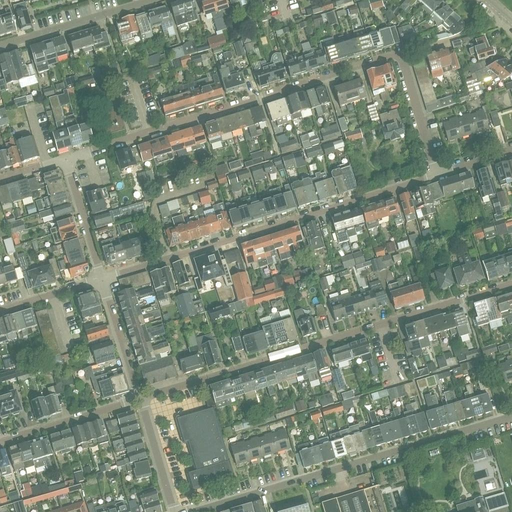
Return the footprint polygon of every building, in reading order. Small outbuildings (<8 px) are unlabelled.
[(191,0),(182,0),(181,1),(185,14),(186,13),(187,20),(186,20),(187,23),(198,20),(191,0)] [(213,21),(214,20),(216,27),(220,25),(212,0),(208,0),(200,3),(204,16),(211,14),(213,21)] [(224,0),(212,0),(220,25),(221,28),(225,27),(224,24),(222,18),(223,17),(221,11),(227,9),(224,0)] [(229,0),(232,8),(239,6),(240,10),(247,8),(244,0),(229,0)] [(245,0),(250,16),(264,12),(260,0),(245,0)] [(367,0),(371,10),(383,7),(381,0),(367,0)] [(405,0),(399,8),(402,11),(409,3),(411,0),(405,0)] [(420,8),(421,8),(424,5),(428,0),(411,0),(409,3),(402,11),(401,12),(405,15),(412,8),(411,7),(416,1),(416,0),(417,0),(423,5),(420,8)] [(425,14),(429,17),(430,16),(442,4),(436,0),(428,0),(424,5),(421,8),(426,13),(425,14)] [(170,4),(177,26),(187,23),(186,20),(187,20),(186,13),(185,14),(181,1),(170,4)] [(429,17),(435,23),(437,28),(441,25),(442,26),(452,14),(451,13),(442,4),(430,16),(429,17)] [(313,15),(323,11),(320,5),(311,8),(313,15)] [(161,25),(163,32),(164,35),(168,34),(166,28),(173,26),(167,7),(166,7),(165,6),(160,8),(161,9),(156,10),(161,25)] [(348,9),(350,16),(358,13),(356,6),(348,9)] [(5,17),(0,18),(5,35),(12,33),(12,32),(16,30),(9,8),(3,10),(5,17)] [(150,28),(161,25),(156,10),(151,11),(151,10),(146,12),(146,13),(150,28)] [(336,12),(337,18),(346,16),(344,10),(336,12)] [(26,11),(15,14),(19,30),(25,29),(26,29),(29,29),(30,27),(31,27),(26,11)] [(260,23),(271,19),(268,12),(258,15),(260,23)] [(333,12),(326,14),(330,26),(337,24),(333,12)] [(135,17),(140,36),(141,40),(146,38),(144,35),(151,33),(150,28),(146,13),(145,13),(146,14),(135,17)] [(435,41),(453,36),(460,33),(466,26),(457,18),(458,17),(454,14),(453,15),(452,14),(442,26),(447,31),(451,34),(446,35),(445,34),(434,37),(435,41)] [(322,23),(320,15),(311,18),(314,26),(322,23)] [(138,32),(133,17),(115,22),(121,42),(133,39),(132,34),(138,32)] [(410,25),(401,28),(397,29),(401,42),(417,38),(410,25)] [(99,27),(89,30),(94,50),(100,49),(99,44),(104,43),(99,27)] [(394,27),(377,32),(382,48),(383,48),(384,49),(388,48),(387,47),(393,45),(399,43),(394,27)] [(365,29),(367,35),(366,35),(371,52),(377,50),(377,51),(381,50),(381,49),(382,48),(377,32),(371,34),(369,28),(365,29)] [(68,37),(72,52),(92,46),(94,51),(94,50),(89,30),(68,37)] [(353,33),(355,39),(354,39),(359,55),(361,55),(361,56),(365,54),(371,52),(366,35),(365,36),(363,30),(353,33)] [(250,42),(247,31),(240,33),(243,45),(250,42)] [(207,38),(210,49),(225,44),(222,34),(207,38)] [(333,40),(332,40),(339,61),(340,61),(341,62),(345,61),(345,60),(349,58),(342,36),(338,38),(340,43),(334,45),(333,40)] [(343,36),(342,36),(349,58),(354,57),(355,58),(359,56),(358,55),(359,55),(354,39),(349,40),(348,37),(343,38),(343,36)] [(491,49),(491,48),(488,49),(484,37),(475,40),(477,47),(468,50),(471,56),(476,54),(478,62),(494,56),(496,54),(495,50),(492,49),(491,49)] [(56,40),(51,41),(56,58),(67,55),(62,38),(61,38),(60,38),(57,39),(56,40)] [(338,62),(339,61),(332,40),(321,44),(328,65),(334,63),(334,64),(339,62),(338,62)] [(462,48),(459,40),(451,43),(454,51),(462,48)] [(46,43),(41,45),(45,61),(56,58),(51,41),(50,42),(49,41),(46,42),(46,43)] [(233,43),(238,58),(245,56),(241,41),(233,43)] [(250,43),(250,42),(243,45),(244,45),(246,54),(253,52),(252,47),(253,47),(252,42),(250,43)] [(209,50),(208,44),(196,47),(195,43),(193,44),(196,53),(209,50)] [(193,44),(187,45),(181,47),(184,57),(189,56),(189,55),(196,53),(193,44)] [(30,48),(35,65),(37,74),(48,70),(45,61),(41,45),(36,46),(34,45),(31,46),(31,48),(30,48)] [(170,51),(169,52),(171,60),(179,58),(179,59),(184,57),(181,47),(169,50),(170,51)] [(315,48),(311,49),(317,69),(327,66),(326,65),(322,51),(317,53),(315,48)] [(311,49),(302,52),(304,57),(308,71),(317,69),(311,49)] [(160,56),(162,63),(171,60),(168,50),(163,52),(164,55),(160,56)] [(448,74),(453,72),(447,50),(436,53),(441,69),(446,67),(448,74)] [(20,51),(9,55),(18,83),(23,82),(22,80),(28,78),(20,51)] [(303,57),(294,60),(299,74),(308,71),(304,57),(302,52),(303,57)] [(200,55),(199,55),(201,63),(202,63),(203,67),(205,66),(204,61),(211,59),(209,53),(200,56),(200,55)] [(443,76),(441,69),(436,53),(426,56),(433,79),(443,76)] [(286,79),(282,64),(284,63),(281,54),(279,55),(277,54),(275,54),(273,55),(272,56),(271,58),(271,60),(271,62),(272,63),(267,65),(273,83),(280,81),(280,82),(285,80),(285,79),(286,79)] [(283,55),(289,77),(299,74),(294,60),(287,62),(285,54),(283,55)] [(0,65),(4,79),(0,80),(0,92),(0,93),(8,90),(6,85),(12,83),(13,85),(18,83),(9,55),(0,57),(0,65)] [(156,56),(147,58),(149,65),(149,66),(153,65),(161,63),(158,55),(156,56)] [(199,55),(190,58),(189,58),(191,63),(192,65),(201,63),(199,55)] [(179,59),(180,59),(182,68),(182,69),(190,67),(189,64),(191,63),(189,58),(190,58),(189,56),(184,57),(179,59)] [(411,60),(411,61),(412,66),(424,63),(422,57),(411,60)] [(140,67),(149,65),(147,58),(146,58),(146,60),(139,62),(140,67)] [(182,68),(180,59),(173,61),(175,70),(182,68)] [(230,60),(225,61),(229,75),(230,75),(235,91),(245,88),(240,71),(234,73),(230,60)] [(480,63),(467,67),(472,78),(465,80),(465,83),(477,79),(478,82),(482,80),(511,67),(503,60),(482,69),(480,63)] [(218,69),(225,94),(235,91),(230,75),(229,75),(225,61),(220,63),(221,68),(218,69)] [(254,69),(254,72),(259,87),(261,87),(261,88),(266,87),(266,85),(273,83),(267,65),(266,65),(265,62),(260,63),(261,67),(254,69)] [(412,66),(414,72),(426,68),(424,63),(412,66)] [(389,85),(395,83),(390,67),(389,67),(388,66),(384,67),(383,69),(378,70),(387,101),(389,100),(385,88),(390,87),(389,85)] [(146,71),(149,80),(153,79),(152,75),(162,72),(160,67),(146,71)] [(501,82),(510,78),(511,81),(511,80),(511,67),(482,80),(478,82),(477,79),(465,83),(469,95),(468,95),(469,98),(476,96),(475,93),(476,93),(477,96),(484,93),(481,84),(484,83),(484,84),(499,77),(501,82)] [(414,72),(416,78),(428,74),(426,68),(414,72)] [(103,80),(112,78),(118,76),(116,69),(101,74),(103,80)] [(368,73),(367,74),(374,96),(380,95),(382,102),(387,101),(378,70),(374,71),(372,71),(369,72),(368,73)] [(416,78),(418,84),(429,80),(428,74),(416,78)] [(209,86),(214,103),(219,101),(220,101),(220,100),(220,99),(224,98),(216,75),(212,77),(206,78),(209,86)] [(76,76),(63,80),(66,90),(72,88),(79,86),(77,81),(76,76)] [(92,76),(77,81),(79,86),(79,88),(82,87),(94,83),(92,77),(92,76)] [(176,97),(170,99),(175,115),(180,113),(181,112),(184,111),(175,80),(171,81),(173,89),(176,97)] [(187,84),(182,86),(181,86),(180,85),(178,86),(176,80),(175,80),(184,111),(187,110),(187,111),(188,111),(192,110),(192,109),(193,108),(192,108),(193,108),(194,108),(187,84)] [(202,80),(196,82),(204,104),(205,104),(206,104),(206,105),(207,105),(214,103),(209,86),(204,88),(202,80)] [(360,80),(347,84),(353,103),(366,98),(360,80)] [(418,84),(420,89),(431,86),(429,80),(418,84)] [(192,83),(187,84),(194,108),(194,109),(195,109),(198,108),(199,107),(199,106),(204,104),(196,82),(192,83)] [(511,82),(505,85),(502,86),(504,91),(511,89),(511,90),(511,82)] [(64,83),(55,86),(57,91),(65,89),(64,83)] [(347,84),(334,89),(340,107),(353,103),(347,84)] [(420,89),(421,95),(433,92),(431,86),(420,89)] [(330,104),(324,87),(323,88),(322,87),(319,88),(319,89),(314,91),(322,116),(323,115),(326,113),(324,105),(330,104)] [(46,90),(47,96),(54,94),(53,88),(46,90)] [(63,95),(57,97),(60,107),(70,104),(68,96),(66,90),(62,91),(63,95)] [(28,105),(34,103),(31,95),(29,96),(27,91),(24,92),(25,97),(24,97),(25,99),(27,105),(28,105)] [(305,93),(304,94),(310,110),(315,108),(318,117),(322,116),(314,91),(310,92),(309,91),(306,92),(305,93)] [(435,97),(433,92),(421,95),(423,101),(435,97)] [(299,95),(294,97),(299,113),(310,110),(304,94),(303,93),(300,94),(299,95)] [(469,100),(469,98),(468,95),(468,93),(457,96),(459,103),(469,100)] [(63,141),(66,149),(71,147),(63,118),(56,96),(48,99),(58,133),(61,141),(63,141)] [(440,100),(442,107),(453,104),(452,104),(455,103),(453,96),(440,100)] [(16,109),(24,106),(27,105),(25,99),(24,97),(13,100),(16,109)] [(286,100),(285,100),(290,116),(299,113),(294,97),(291,98),(290,98),(287,99),(286,100)] [(423,101),(425,107),(437,103),(435,97),(423,101)] [(168,116),(169,116),(169,117),(170,116),(175,115),(170,99),(157,102),(159,109),(162,108),(164,117),(168,116)] [(280,102),(275,103),(278,111),(282,125),(287,123),(285,118),(290,116),(285,100),(284,100),(283,100),(280,101),(280,102)] [(87,103),(80,105),(82,113),(83,113),(85,113),(86,116),(84,117),(85,119),(91,117),(91,116),(90,110),(87,103)] [(265,106),(271,123),(276,121),(278,127),(282,125),(278,111),(275,103),(271,104),(270,104),(267,105),(267,106),(265,106)] [(378,120),(374,105),(366,107),(371,122),(378,120)] [(253,110),(249,111),(253,126),(254,125),(265,122),(261,108),(259,108),(259,107),(253,109),(253,110)] [(469,114),(475,134),(488,129),(482,110),(476,112),(476,114),(469,116),(469,114)] [(245,112),(238,114),(242,129),(248,127),(251,138),(257,137),(255,131),(253,126),(249,111),(245,113),(245,112)] [(307,122),(317,119),(315,111),(305,114),(307,122)] [(384,138),(389,136),(390,142),(399,139),(398,133),(402,132),(401,129),(403,129),(403,126),(400,127),(399,125),(405,123),(404,120),(399,121),(395,111),(380,116),(383,127),(381,127),(384,138)] [(496,111),(490,113),(494,128),(500,126),(496,111)] [(230,117),(226,118),(231,133),(242,129),(238,114),(230,116),(230,117)] [(463,118),(456,120),(462,138),(475,134),(469,114),(462,116),(463,118)] [(73,115),(63,118),(71,147),(77,146),(78,146),(82,145),(77,127),(73,115)] [(8,118),(0,120),(0,122),(1,127),(5,125),(9,124),(8,118)] [(222,119),(215,121),(219,136),(231,133),(226,118),(222,120),(222,119)] [(344,118),(337,120),(341,132),(348,130),(344,118)] [(448,142),(462,138),(456,120),(456,118),(449,120),(449,122),(443,124),(448,142)] [(221,141),(219,137),(219,136),(215,121),(207,123),(208,124),(203,126),(210,145),(221,141)] [(88,123),(77,127),(82,145),(83,145),(83,144),(87,143),(88,143),(92,142),(92,141),(93,141),(88,123)] [(205,142),(200,127),(190,130),(196,150),(200,149),(199,144),(205,142)] [(288,127),(282,128),(285,141),(291,140),(288,127)] [(328,127),(326,128),(330,140),(340,136),(338,129),(329,131),(328,127)] [(320,130),(324,142),(330,140),(326,128),(320,130)] [(190,130),(180,133),(185,149),(191,147),(192,151),(196,150),(190,130)] [(361,137),(359,130),(345,133),(346,140),(361,137)] [(52,135),(57,152),(66,149),(63,141),(61,141),(58,133),(52,135)] [(176,152),(178,158),(187,155),(185,149),(180,133),(171,136),(172,138),(167,140),(171,153),(176,152)] [(319,144),(319,143),(316,135),(308,138),(308,141),(309,140),(311,146),(311,147),(319,144)] [(39,158),(33,137),(25,139),(32,161),(39,158)] [(173,159),(171,153),(167,140),(167,137),(157,140),(162,156),(167,155),(169,160),(173,159)] [(7,151),(12,167),(21,164),(13,139),(9,140),(10,143),(5,144),(7,151)] [(14,139),(13,139),(21,164),(32,161),(25,139),(15,143),(14,139)] [(157,140),(148,143),(153,160),(162,156),(157,140)] [(295,140),(292,141),(288,142),(291,151),(298,149),(295,140)] [(301,143),(303,149),(311,146),(309,140),(308,141),(301,143)] [(342,150),(339,141),(332,143),(331,143),(334,152),(342,150)] [(279,145),(282,155),(291,151),(288,142),(279,145)] [(148,143),(137,147),(140,157),(142,162),(142,163),(153,160),(148,143)] [(326,155),(334,152),(331,143),(323,146),(326,155)] [(319,146),(311,148),(314,157),(322,155),(319,146)] [(305,150),(305,152),(308,159),(314,157),(311,148),(305,150)] [(0,170),(12,167),(7,151),(0,152),(0,150),(0,170)] [(132,160),(129,150),(116,154),(121,171),(136,166),(136,165),(142,163),(142,162),(140,157),(132,160)] [(261,152),(263,158),(264,157),(265,160),(272,158),(270,151),(263,153),(262,151),(261,152)] [(262,163),(262,161),(261,158),(263,158),(261,152),(250,155),(252,161),(252,160),(254,166),(262,163)] [(303,161),(301,154),(293,156),(293,155),(292,155),(295,163),(303,161)] [(210,155),(200,158),(203,168),(213,165),(210,155)] [(296,164),(295,163),(292,155),(281,159),(284,168),(296,164)] [(273,160),(273,162),(275,167),(277,169),(278,171),(283,170),(280,158),(273,160)] [(190,164),(189,164),(191,169),(199,167),(197,160),(189,163),(190,164)] [(242,167),(239,160),(228,164),(230,171),(242,167)] [(505,181),(510,179),(505,164),(503,162),(500,163),(500,165),(494,167),(500,187),(506,185),(505,181)] [(271,163),(263,165),(265,174),(268,173),(269,176),(275,174),(271,163)] [(182,172),(191,169),(189,164),(182,166),(178,167),(179,170),(182,172)] [(228,174),(226,165),(214,168),(216,178),(225,175),(228,174)] [(344,165),(339,167),(338,167),(341,176),(346,192),(351,191),(352,191),(355,191),(355,189),(357,189),(352,173),(347,175),(344,165)] [(260,166),(250,169),(253,177),(257,175),(258,177),(264,175),(260,166)] [(330,172),(332,179),(337,195),(338,196),(342,195),(342,194),(346,192),(341,176),(338,167),(334,168),(335,171),(330,172)] [(156,173),(158,179),(169,176),(167,170),(156,173)] [(237,173),(237,174),(239,181),(250,178),(248,170),(237,173)] [(478,189),(481,199),(494,195),(487,170),(476,173),(480,188),(478,189)] [(151,171),(145,173),(148,185),(155,183),(151,171)] [(42,177),(45,186),(62,182),(60,178),(61,176),(60,173),(59,173),(59,172),(42,177)] [(153,199),(152,194),(151,191),(150,192),(148,185),(145,173),(138,175),(144,193),(140,194),(142,202),(153,199)] [(323,200),(327,198),(322,182),(319,175),(320,175),(319,173),(314,174),(316,178),(311,180),(312,185),(317,201),(318,201),(319,202),(322,201),(323,200)] [(336,196),(337,195),(332,179),(327,181),(325,173),(320,175),(319,175),(322,182),(327,198),(331,197),(332,198),(335,197),(336,196)] [(438,182),(433,184),(426,186),(427,188),(431,201),(474,188),(469,173),(438,182)] [(238,184),(235,174),(227,177),(230,186),(238,184)] [(216,178),(219,185),(227,183),(225,175),(216,178)] [(30,192),(40,189),(36,179),(27,182),(30,192)] [(32,198),(30,192),(27,182),(26,182),(25,181),(22,182),(21,183),(16,185),(21,201),(32,198)] [(206,184),(208,191),(218,188),(216,181),(206,184)] [(45,186),(48,197),(65,192),(63,188),(64,187),(63,183),(62,183),(62,182),(45,186)] [(292,191),(297,207),(298,207),(300,207),(303,206),(303,205),(307,204),(303,188),(301,183),(299,183),(298,182),(292,184),(293,185),(290,186),(292,192),(292,191)] [(7,187),(6,188),(11,204),(21,201),(16,185),(12,186),(10,185),(7,186),(7,187)] [(290,193),(288,185),(284,187),(286,194),(281,196),(281,197),(282,196),(286,213),(291,211),(292,210),(292,209),(295,208),(290,193)] [(312,185),(303,188),(307,204),(312,203),(313,203),(316,202),(316,201),(317,201),(312,185)] [(106,188),(100,190),(87,194),(88,197),(87,198),(89,204),(103,200),(102,194),(115,190),(113,186),(106,188)] [(0,203),(1,206),(11,204),(6,188),(2,189),(1,188),(0,188),(0,203)] [(418,191),(422,203),(426,216),(435,213),(433,207),(431,201),(427,188),(418,191)] [(37,190),(40,190),(40,189),(30,192),(32,198),(32,199),(39,197),(37,190)] [(410,194),(415,209),(419,208),(423,219),(427,217),(426,216),(422,203),(418,191),(410,194)] [(52,208),(68,203),(67,201),(68,200),(67,197),(66,197),(65,192),(48,197),(52,208)] [(208,201),(205,192),(197,194),(199,201),(200,200),(201,203),(208,201)] [(504,219),(505,219),(504,213),(510,211),(509,206),(508,206),(504,192),(496,194),(497,199),(499,207),(500,209),(501,209),(502,213),(504,219)] [(197,194),(187,197),(189,204),(199,201),(197,194)] [(272,215),(275,214),(269,194),(259,197),(260,202),(259,203),(263,218),(266,217),(267,219),(271,217),(272,217),(272,216),(272,215)] [(281,214),(286,213),(282,196),(281,197),(281,196),(271,199),(269,194),(275,214),(279,213),(279,214),(280,214),(281,214)] [(416,219),(408,194),(399,197),(405,216),(406,222),(416,219)] [(260,219),(262,218),(263,218),(259,203),(258,203),(256,197),(250,199),(249,197),(244,199),(251,222),(254,221),(255,222),(256,222),(260,220),(260,219)] [(35,202),(37,207),(47,204),(45,199),(35,202)] [(242,208),(237,209),(235,204),(241,226),(247,225),(248,224),(248,223),(251,222),(244,199),(240,200),(242,208)] [(388,199),(382,201),(387,217),(388,217),(389,222),(395,220),(397,226),(402,224),(394,199),(390,200),(389,199),(388,199)] [(107,211),(103,200),(89,204),(91,212),(92,211),(93,215),(107,211)] [(377,204),(371,206),(376,221),(387,217),(382,201),(377,202),(377,203),(377,204)] [(143,202),(128,207),(130,215),(145,210),(143,202)] [(170,216),(167,204),(158,207),(162,219),(170,216)] [(227,212),(232,228),(236,227),(237,228),(241,226),(235,204),(230,205),(228,204),(225,205),(227,212)] [(28,215),(37,212),(34,205),(26,208),(28,215)] [(70,208),(68,205),(38,214),(40,218),(54,214),(55,219),(71,214),(71,212),(71,211),(71,209),(70,208)] [(231,229),(226,212),(220,214),(217,205),(212,207),(215,216),(219,232),(225,230),(227,231),(229,230),(229,229),(231,229)] [(378,227),(376,221),(371,206),(369,206),(368,206),(368,205),(367,205),(362,207),(362,208),(362,209),(360,209),(365,224),(367,231),(378,227)] [(96,228),(105,226),(105,228),(106,227),(112,226),(111,224),(110,220),(116,218),(115,217),(122,215),(120,209),(119,210),(119,209),(112,211),(93,217),(96,228)] [(208,235),(209,235),(202,210),(201,209),(196,210),(196,212),(192,213),(193,217),(199,238),(204,237),(205,237),(207,236),(208,235)] [(214,234),(219,232),(215,216),(205,219),(202,210),(209,235),(210,235),(211,235),(213,235),(214,234)] [(359,210),(349,213),(356,236),(362,234),(360,227),(364,226),(359,210)] [(493,224),(504,220),(504,219),(502,213),(501,213),(501,212),(490,215),(492,224),(493,223),(493,224)] [(349,213),(340,215),(345,232),(348,241),(348,240),(348,238),(356,236),(349,213)] [(188,242),(189,241),(184,225),(185,225),(182,215),(171,219),(174,228),(179,245),(184,243),(185,243),(187,243),(188,242)] [(339,243),(348,241),(345,232),(340,215),(331,218),(339,243)] [(58,227),(53,229),(51,229),(52,234),(75,227),(74,223),(75,222),(74,219),(73,219),(72,217),(56,222),(58,227)] [(194,240),(199,238),(193,217),(189,219),(191,223),(185,225),(184,225),(189,241),(190,241),(192,241),(194,241),(194,240)] [(15,222),(15,221),(15,220),(6,223),(7,224),(8,224),(11,233),(25,229),(22,221),(15,224),(14,222),(15,222)] [(504,222),(504,220),(493,224),(495,229),(494,229),(496,237),(508,234),(506,228),(507,228),(505,222),(504,222)] [(305,239),(306,238),(310,252),(323,248),(320,237),(321,237),(316,222),(306,225),(306,227),(302,228),(305,239)] [(492,224),(481,227),(483,232),(494,229),(495,229),(493,224),(493,223),(492,224)] [(62,241),(78,236),(77,235),(78,234),(77,231),(76,231),(75,227),(52,234),(52,235),(59,232),(62,241)] [(164,231),(169,247),(170,247),(171,248),(174,247),(174,246),(179,245),(174,228),(164,231)] [(298,228),(288,231),(293,245),(292,245),(295,255),(301,254),(298,243),(302,242),(298,228)] [(474,241),(475,241),(484,238),(481,228),(471,231),(474,241)] [(288,231),(279,234),(287,259),(292,258),(290,252),(288,247),(292,245),(293,245),(288,231)] [(463,233),(456,235),(458,242),(465,240),(463,233)] [(279,234),(269,237),(274,251),(278,250),(280,256),(279,257),(281,261),(287,259),(279,234)] [(408,236),(411,248),(419,246),(416,234),(408,236)] [(431,234),(423,236),(422,236),(423,242),(433,239),(431,234)] [(456,235),(450,237),(451,243),(457,241),(458,242),(456,235),(455,235),(456,235)] [(269,237),(260,240),(268,265),(273,263),(272,258),(271,258),(269,253),(274,251),(269,237)] [(8,256),(14,253),(15,253),(11,238),(3,241),(8,256)] [(114,238),(109,240),(111,246),(116,264),(121,262),(123,263),(125,262),(126,261),(121,244),(116,246),(114,238)] [(146,254),(141,238),(130,242),(135,258),(140,257),(141,257),(144,256),(145,255),(146,254)] [(79,239),(62,244),(65,255),(83,249),(81,245),(80,244),(79,239)] [(116,264),(111,246),(109,240),(100,243),(102,247),(104,254),(103,254),(106,264),(107,264),(110,266),(111,266),(113,266),(115,265),(116,264)] [(260,240),(250,243),(254,257),(255,257),(258,268),(268,265),(260,240)] [(130,242),(121,244),(126,261),(127,260),(129,261),(131,260),(132,259),(135,258),(130,242)] [(409,247),(407,242),(401,244),(397,246),(398,250),(409,247)] [(240,246),(245,260),(250,259),(252,264),(251,264),(253,270),(258,268),(255,257),(254,257),(250,243),(240,246)] [(385,246),(387,254),(396,251),(394,243),(385,246)] [(377,259),(376,259),(376,260),(385,257),(385,256),(382,247),(374,249),(377,259)] [(416,262),(422,260),(418,247),(412,248),(416,262)] [(509,255),(503,257),(509,274),(510,274),(511,274),(511,248),(507,250),(509,255)] [(84,254),(83,249),(65,255),(68,264),(67,265),(68,265),(83,260),(84,259),(83,255),(84,254)] [(240,274),(232,277),(235,292),(238,302),(236,302),(236,303),(241,301),(252,298),(245,273),(238,250),(223,254),(226,263),(227,265),(236,262),(240,274)] [(363,255),(365,263),(376,260),(376,259),(374,251),(363,255)] [(361,252),(352,255),(356,266),(362,264),(365,263),(361,252)] [(217,254),(206,257),(213,280),(224,277),(227,287),(233,285),(227,265),(221,267),(217,254)] [(392,257),(394,263),(401,261),(399,254),(392,257)] [(355,266),(356,266),(352,255),(339,259),(344,270),(355,266)] [(387,269),(386,268),(393,266),(390,255),(385,256),(385,257),(376,260),(380,271),(387,269)] [(199,278),(193,279),(197,292),(203,290),(201,284),(213,280),(206,257),(202,258),(202,256),(195,258),(195,260),(194,261),(199,278)] [(483,279),(479,266),(478,263),(471,265),(468,256),(463,257),(470,283),(476,281),(478,282),(480,281),(481,279),(483,279)] [(20,268),(23,278),(25,283),(30,281),(33,289),(34,290),(39,288),(40,287),(44,285),(39,268),(33,270),(34,271),(28,273),(27,270),(28,270),(24,257),(17,259),(20,268)] [(465,284),(470,283),(463,257),(458,259),(460,264),(453,266),(454,271),(459,286),(460,286),(462,287),(464,286),(465,284)] [(503,257),(493,260),(498,277),(502,276),(504,277),(507,276),(507,274),(509,274),(503,257)] [(0,269),(5,284),(17,280),(23,278),(20,268),(14,270),(12,265),(3,268),(0,259),(0,269)] [(48,261),(50,266),(44,268),(43,266),(39,268),(44,285),(48,284),(50,285),(55,283),(54,282),(55,282),(54,278),(59,276),(54,259),(48,261)] [(84,259),(83,260),(68,265),(67,265),(70,277),(74,277),(77,277),(77,275),(81,274),(82,275),(84,274),(85,273),(87,272),(88,270),(85,259),(85,260),(84,259)] [(363,268),(364,268),(371,266),(373,273),(380,271),(376,260),(365,263),(362,264),(363,268)] [(482,264),(488,281),(489,280),(490,281),(493,280),(493,279),(498,277),(493,260),(482,264)] [(182,285),(181,283),(187,281),(181,262),(172,265),(179,286),(182,285)] [(318,264),(313,266),(316,277),(322,276),(318,264)] [(450,277),(451,276),(449,269),(445,270),(444,264),(437,266),(439,272),(429,275),(432,283),(437,281),(440,290),(441,289),(443,290),(446,289),(447,288),(449,287),(448,286),(453,285),(450,277)] [(150,274),(156,296),(158,300),(166,298),(165,295),(175,292),(168,269),(150,274)] [(303,279),(313,277),(310,270),(301,273),(303,279)] [(151,284),(147,272),(141,274),(145,285),(151,284)] [(139,287),(145,285),(141,274),(136,275),(139,287)] [(295,283),(303,280),(301,274),(293,276),(295,283)] [(133,289),(139,287),(136,275),(130,277),(133,289)] [(318,280),(322,292),(329,289),(327,281),(333,279),(332,275),(318,280)] [(128,290),(132,289),(133,289),(130,277),(124,279),(128,290)] [(424,300),(417,277),(413,278),(415,286),(410,288),(414,304),(420,302),(420,301),(424,300)] [(292,285),(291,281),(290,278),(282,281),(284,287),(292,285)] [(118,281),(121,292),(128,290),(124,279),(118,281)] [(401,279),(396,280),(397,283),(404,306),(408,305),(409,306),(414,304),(410,288),(404,289),(401,279)] [(275,289),(274,288),(272,280),(263,282),(266,292),(275,289)] [(401,307),(404,306),(397,283),(387,286),(394,309),(395,309),(396,309),(400,308),(401,307)] [(263,286),(253,289),(255,295),(265,292),(263,286)] [(121,292),(116,294),(119,304),(140,297),(153,293),(154,293),(152,288),(134,294),(132,289),(128,290),(121,292)] [(284,288),(277,290),(272,292),(273,293),(274,299),(275,298),(275,299),(286,295),(284,288)] [(382,288),(371,292),(376,309),(388,305),(382,288)] [(80,314),(82,320),(83,323),(86,322),(85,319),(102,314),(96,294),(92,292),(75,297),(80,314)] [(371,292),(361,295),(366,312),(376,309),(371,292)] [(122,311),(122,312),(138,308),(136,303),(155,297),(154,293),(153,293),(140,297),(119,304),(120,306),(119,307),(120,312),(122,311)] [(190,293),(182,296),(188,317),(201,313),(201,314),(204,313),(201,301),(193,303),(190,293)] [(265,301),(274,299),(273,293),(263,296),(265,301)] [(349,293),(338,297),(345,319),(356,315),(350,298),(349,293)] [(361,295),(350,298),(356,315),(366,312),(361,295)] [(181,320),(188,317),(182,296),(174,298),(181,320)] [(263,296),(252,299),(254,305),(265,301),(263,296)] [(496,299),(495,299),(499,314),(500,320),(506,318),(508,325),(511,323),(511,322),(511,319),(505,296),(501,297),(500,296),(496,297),(496,298),(496,299)] [(329,300),(329,305),(335,322),(345,319),(338,297),(329,300)] [(252,299),(252,298),(241,301),(241,303),(240,303),(241,304),(243,311),(247,310),(246,306),(254,304),(254,305),(252,299)] [(487,323),(490,322),(500,320),(499,314),(495,299),(494,300),(494,299),(485,302),(487,312),(484,312),(487,321),(487,323)] [(241,301),(236,303),(232,304),(216,309),(208,312),(211,321),(230,315),(239,312),(237,305),(241,304),(240,303),(241,303),(241,301)] [(473,319),(476,327),(487,323),(487,321),(484,312),(487,312),(485,302),(472,306),(476,319),(473,319)] [(322,304),(315,306),(318,318),(325,316),(322,304)] [(122,312),(125,321),(158,311),(156,305),(151,307),(151,309),(139,312),(138,308),(122,312)] [(469,335),(466,325),(461,309),(451,312),(459,338),(469,335)] [(26,312),(21,314),(28,335),(33,334),(31,328),(37,326),(32,310),(30,311),(29,310),(27,311),(26,312)] [(47,310),(35,313),(37,319),(48,315),(47,310)] [(125,321),(127,330),(143,325),(142,321),(154,317),(155,319),(160,317),(158,311),(125,321)] [(311,318),(304,320),(301,311),(294,313),(297,323),(298,328),(300,328),(302,337),(309,335),(310,336),(313,335),(314,334),(316,333),(311,318)] [(212,323),(211,321),(208,312),(204,313),(201,314),(205,326),(212,323)] [(454,328),(456,328),(459,338),(451,312),(442,315),(446,331),(449,330),(451,336),(456,334),(454,328)] [(13,316),(12,316),(17,333),(21,331),(23,337),(28,335),(21,314),(17,315),(15,314),(13,315),(13,316)] [(50,321),(48,315),(37,319),(38,325),(50,321)] [(442,315),(432,318),(437,334),(439,333),(441,339),(445,337),(444,332),(446,331),(442,315)] [(6,318),(2,320),(7,336),(17,333),(12,316),(10,317),(9,316),(6,317),(6,318)] [(287,342),(288,342),(290,343),(294,342),(294,340),(297,339),(290,316),(280,319),(282,327),(287,342)] [(436,340),(435,334),(437,334),(432,318),(423,321),(427,336),(430,336),(432,341),(436,340)] [(263,321),(264,325),(261,326),(262,329),(267,348),(277,345),(273,330),(271,323),(271,322),(270,319),(263,321)] [(273,322),(271,322),(271,323),(273,330),(277,345),(287,342),(282,327),(280,319),(281,321),(274,323),(273,322)] [(52,327),(50,321),(38,325),(40,330),(52,327)] [(418,339),(420,339),(422,344),(426,343),(425,337),(427,336),(423,321),(413,324),(418,339)] [(88,343),(109,337),(105,326),(95,329),(94,324),(83,327),(85,332),(88,343)] [(415,340),(418,339),(413,324),(403,327),(410,350),(415,349),(414,345),(416,344),(415,340)] [(127,330),(130,339),(163,329),(162,325),(145,330),(143,325),(127,330)] [(195,339),(191,326),(187,327),(188,332),(184,334),(191,355),(179,359),(183,374),(202,369),(198,353),(199,353),(195,340),(195,339)] [(262,333),(252,336),(256,352),(267,348),(262,329),(261,326),(260,326),(262,333)] [(53,332),(52,327),(40,330),(42,336),(53,332)] [(130,339),(133,348),(149,343),(147,339),(157,336),(157,337),(165,334),(163,329),(130,339)] [(55,338),(53,332),(42,336),(44,342),(55,338)] [(211,334),(195,339),(195,340),(199,353),(200,355),(204,353),(208,367),(220,363),(211,334)] [(243,350),(239,335),(231,338),(232,342),(235,352),(243,350)] [(243,339),(248,354),(256,352),(252,336),(243,339)] [(57,344),(55,338),(44,342),(45,348),(57,344)] [(369,369),(376,366),(377,366),(375,360),(373,360),(371,354),(371,353),(367,339),(348,345),(353,359),(360,357),(362,363),(367,362),(369,369)] [(96,365),(103,363),(115,360),(114,354),(110,341),(91,347),(94,360),(96,365)] [(133,348),(136,357),(169,347),(167,342),(158,345),(151,348),(149,343),(133,348)] [(59,350),(57,344),(45,348),(47,354),(59,350)] [(499,353),(509,350),(507,344),(497,347),(499,353)] [(334,365),(337,364),(353,359),(348,345),(330,351),(334,365)] [(495,345),(481,350),(484,358),(489,357),(488,354),(497,351),(495,345)] [(170,352),(169,347),(136,357),(138,365),(155,360),(154,356),(170,352)] [(459,363),(466,360),(464,354),(463,349),(455,351),(459,363)] [(466,360),(466,361),(480,357),(478,349),(464,354),(466,360)] [(34,352),(36,360),(45,357),(43,350),(34,352)] [(63,365),(59,350),(47,354),(52,368),(63,365)] [(320,379),(331,376),(330,372),(324,352),(323,352),(322,352),(318,352),(318,354),(313,355),(320,379)] [(455,365),(453,358),(451,352),(443,355),(445,361),(445,360),(447,367),(455,365)] [(24,356),(26,364),(33,362),(31,354),(24,356)] [(307,375),(317,372),(311,355),(310,356),(309,355),(306,356),(306,357),(301,359),(307,379),(308,379),(307,375)] [(176,377),(170,357),(163,359),(170,379),(176,377)] [(404,366),(412,363),(410,358),(402,362),(404,366)] [(439,369),(447,367),(445,360),(445,361),(442,361),(441,358),(436,359),(439,369)] [(11,371),(16,370),(14,362),(13,359),(11,360),(8,361),(11,371)] [(163,359),(157,361),(164,381),(170,379),(163,359)] [(296,378),(302,376),(304,381),(307,379),(301,359),(296,360),(295,359),(292,360),(292,362),(291,362),(296,378)] [(504,383),(511,380),(511,359),(505,362),(506,363),(499,365),(504,383)] [(22,360),(14,362),(16,370),(25,367),(22,360)] [(468,363),(470,369),(478,367),(481,378),(486,376),(483,365),(479,366),(478,360),(468,363)] [(34,366),(36,372),(44,369),(45,374),(52,372),(49,361),(34,365),(34,366)] [(157,361),(151,363),(158,383),(164,381),(157,361)] [(295,386),(293,379),(296,378),(291,362),(290,362),(289,361),(286,362),(285,364),(281,365),(286,381),(287,381),(288,381),(290,387),(295,386)] [(103,363),(93,367),(91,367),(94,377),(106,374),(103,363)] [(151,363),(145,364),(151,384),(158,383),(151,363)] [(461,365),(462,368),(463,371),(468,369),(469,373),(471,372),(470,369),(468,363),(461,365)] [(138,366),(145,386),(151,384),(145,364),(138,366)] [(272,368),(271,368),(276,384),(281,383),(283,390),(289,388),(287,381),(286,381),(281,365),(277,366),(276,366),(273,367),(272,368)] [(428,373),(436,371),(434,365),(426,367),(428,373)] [(37,376),(36,372),(34,366),(15,371),(18,382),(37,376)] [(413,380),(420,378),(416,366),(410,368),(413,380)] [(95,378),(94,377),(91,367),(84,369),(87,379),(86,379),(90,378),(91,380),(94,381),(95,385),(93,387),(95,393),(98,395),(101,393),(103,400),(104,399),(106,400),(109,399),(110,398),(115,396),(110,380),(109,380),(108,374),(95,378)] [(267,387),(269,397),(275,395),(272,386),(276,384),(271,368),(270,368),(269,368),(266,369),(266,370),(261,371),(266,387),(267,387)] [(460,368),(452,370),(455,379),(462,377),(460,368)] [(339,369),(330,372),(331,376),(336,392),(337,392),(338,396),(346,394),(345,390),(339,369)] [(13,383),(18,382),(15,371),(10,373),(13,383)] [(254,391),(264,388),(266,387),(261,371),(254,373),(253,373),(250,373),(250,375),(249,375),(254,391)] [(256,398),(254,391),(249,375),(248,375),(247,375),(244,375),(243,377),(239,378),(244,394),(246,401),(256,398)] [(70,383),(67,376),(61,378),(63,385),(70,383)] [(123,376),(110,380),(115,396),(119,395),(121,395),(123,395),(126,394),(127,393),(129,392),(123,376)] [(235,397),(244,394),(239,378),(235,379),(234,379),(230,380),(230,381),(229,381),(236,404),(237,403),(235,397)] [(483,396),(478,397),(483,414),(484,414),(485,414),(488,413),(489,413),(492,412),(483,380),(477,382),(480,391),(482,391),(483,396)] [(223,383),(220,384),(227,406),(236,404),(229,381),(228,381),(227,381),(224,382),(223,383)] [(408,399),(417,396),(414,383),(404,385),(408,399)] [(209,387),(212,397),(216,408),(216,410),(227,406),(220,384),(215,385),(214,385),(211,386),(210,387),(209,387)] [(400,402),(408,399),(404,385),(395,388),(400,402)] [(482,415),(483,414),(478,397),(474,399),(470,385),(466,386),(474,417),(478,416),(481,415),(482,415)] [(471,418),(474,417),(466,386),(462,387),(466,401),(461,402),(466,419),(467,419),(467,420),(470,419),(471,418)] [(61,413),(53,387),(47,389),(50,397),(44,399),(49,416),(61,413)] [(391,404),(400,402),(395,388),(387,390),(391,404)] [(387,397),(385,391),(385,390),(378,393),(379,399),(387,397)] [(453,391),(448,392),(457,422),(460,421),(461,421),(464,421),(465,420),(466,419),(461,402),(456,399),(453,391)] [(4,395),(10,414),(12,414),(13,415),(19,414),(19,411),(21,411),(15,392),(4,395)] [(447,407),(443,408),(448,425),(449,424),(450,425),(453,424),(454,423),(457,422),(448,392),(443,394),(447,407)] [(372,401),(379,399),(378,393),(371,395),(372,401)] [(331,394),(324,396),(327,406),(327,405),(334,403),(334,404),(339,403),(338,397),(332,399),(331,394)] [(431,412),(425,413),(430,430),(432,430),(433,430),(435,429),(436,428),(440,427),(431,397),(430,397),(429,394),(424,396),(427,407),(429,406),(431,412)] [(10,414),(4,395),(0,396),(0,417),(2,419),(7,417),(8,415),(10,414)] [(45,417),(49,416),(44,399),(43,399),(42,395),(32,398),(33,403),(37,420),(39,419),(39,420),(45,418),(45,417)] [(435,395),(431,397),(440,427),(443,426),(443,427),(446,426),(447,425),(448,425),(443,408),(439,409),(435,395)] [(322,408),(327,406),(324,396),(318,397),(322,408)] [(212,409),(216,408),(212,397),(205,400),(208,409),(181,417),(196,471),(188,474),(190,479),(189,479),(190,482),(191,481),(193,489),(208,484),(208,483),(232,476),(212,409)] [(303,400),(295,403),(298,413),(306,410),(303,400)] [(343,402),(346,411),(353,409),(351,400),(343,402)] [(314,401),(309,403),(307,403),(309,410),(316,407),(314,401)] [(416,403),(410,404),(412,410),(419,434),(423,432),(424,433),(427,432),(427,431),(428,431),(423,414),(417,416),(416,410),(418,410),(416,403)] [(332,407),(334,414),(343,411),(341,404),(332,407)] [(410,418),(405,420),(410,436),(412,436),(413,436),(415,435),(416,434),(419,434),(412,410),(410,404),(405,406),(407,413),(409,413),(410,418)] [(292,406),(284,408),(286,417),(295,414),(292,406)] [(321,410),(324,417),(334,414),(332,407),(321,410)] [(274,412),(276,420),(286,417),(284,408),(274,412)] [(405,438),(406,438),(409,437),(410,436),(405,420),(401,421),(398,408),(393,410),(394,413),(401,439),(405,438)] [(391,417),(386,419),(393,442),(394,441),(395,442),(397,441),(398,440),(401,439),(394,413),(393,410),(392,410),(393,412),(390,413),(391,417)] [(274,420),(272,414),(271,411),(261,414),(264,423),(264,424),(274,420)] [(321,418),(319,411),(310,414),(313,424),(320,422),(318,419),(321,418)] [(380,445),(384,444),(377,420),(376,418),(374,411),(368,413),(371,422),(373,421),(375,429),(370,430),(375,447),(376,447),(377,447),(379,446),(380,445)] [(105,423),(108,430),(135,421),(133,414),(130,412),(117,416),(118,420),(110,422),(110,421),(105,423)] [(258,425),(264,423),(261,414),(254,416),(258,425)] [(302,425),(301,422),(299,415),(285,419),(288,430),(294,428),(293,423),(297,422),(298,426),(302,425)] [(379,417),(376,418),(377,420),(384,444),(387,443),(388,444),(391,443),(391,442),(393,442),(386,419),(381,420),(379,417)] [(242,424),(244,429),(251,427),(248,419),(241,420),(242,424)] [(102,421),(92,424),(99,445),(108,442),(102,421)] [(121,431),(122,436),(138,431),(135,421),(108,430),(109,434),(121,431)] [(363,422),(359,423),(362,433),(366,450),(369,449),(370,449),(372,448),(373,447),(375,447),(370,430),(366,432),(363,422)] [(361,433),(351,436),(356,453),(360,452),(361,452),(364,451),(364,450),(366,450),(362,433),(359,423),(358,423),(361,433)] [(92,424),(82,427),(87,442),(92,441),(93,444),(97,443),(98,445),(99,445),(92,424)] [(242,424),(233,426),(235,432),(244,429),(242,424)] [(82,427),(72,430),(77,446),(81,444),(83,450),(88,448),(87,443),(87,442),(82,427)] [(228,428),(222,430),(225,437),(231,436),(228,428)] [(285,429),(284,429),(277,431),(278,433),(272,435),(271,433),(276,453),(290,449),(285,429)] [(70,430),(60,434),(66,454),(70,452),(69,449),(76,447),(70,430)] [(112,443),(114,449),(141,441),(138,431),(122,436),(123,439),(112,443)] [(258,437),(257,438),(263,457),(276,453),(271,433),(264,435),(264,437),(258,439),(258,437)] [(339,433),(330,436),(332,442),(331,442),(337,458),(338,459),(341,458),(342,457),(346,455),(341,439),(342,439),(339,433)] [(49,437),(54,454),(60,452),(61,455),(66,454),(60,434),(49,437)] [(351,436),(342,439),(341,439),(346,455),(351,454),(352,455),(355,454),(355,453),(356,453),(351,436)] [(328,437),(318,440),(317,440),(324,462),(328,461),(329,462),(332,461),(333,460),(337,458),(331,442),(329,443),(328,437)] [(52,455),(47,438),(37,441),(44,466),(50,464),(47,457),(52,455)] [(244,441),(244,442),(250,461),(263,457),(257,438),(250,440),(251,441),(245,443),(244,441)] [(317,440),(307,443),(314,465),(315,465),(316,466),(319,465),(319,464),(324,462),(317,440)] [(34,466),(35,469),(44,466),(37,441),(27,444),(32,460),(34,466)] [(127,451),(128,455),(143,450),(145,449),(143,443),(142,444),(141,441),(114,449),(115,455),(127,451)] [(236,465),(250,461),(244,442),(237,444),(237,445),(230,447),(236,465)] [(297,447),(302,464),(303,468),(304,468),(305,469),(309,468),(309,467),(314,465),(307,443),(297,447)] [(27,444),(18,447),(24,467),(24,469),(34,466),(32,460),(27,444)] [(13,466),(14,470),(24,467),(18,447),(8,450),(12,463),(13,466)] [(469,452),(471,459),(485,455),(482,448),(469,452)] [(123,461),(116,463),(118,468),(120,467),(146,459),(143,450),(128,455),(129,459),(123,460),(123,461)] [(4,468),(9,467),(4,451),(0,452),(0,471),(2,477),(6,476),(4,468)] [(117,468),(118,468),(116,463),(114,458),(110,467),(109,464),(105,465),(107,471),(117,468)] [(151,477),(146,459),(120,467),(122,472),(127,471),(128,472),(133,471),(136,481),(151,477)] [(83,468),(84,471),(85,476),(91,474),(89,467),(83,468)] [(76,483),(81,482),(84,481),(81,471),(73,473),(76,483)] [(106,474),(108,480),(118,478),(116,471),(106,474)] [(64,483),(55,486),(50,487),(51,492),(57,490),(66,488),(64,483)] [(76,486),(74,486),(74,485),(67,487),(69,493),(83,489),(81,484),(76,486)] [(33,497),(36,497),(43,494),(41,489),(40,485),(30,488),(32,495),(33,495),(33,497)] [(58,496),(69,493),(67,487),(66,488),(57,490),(58,496)] [(32,495),(30,488),(20,491),(22,498),(32,495)] [(48,499),(58,496),(57,490),(51,492),(46,493),(48,499)] [(139,495),(142,506),(158,501),(155,490),(139,495)] [(363,490),(321,503),(323,511),(370,511),(364,491),(363,490)] [(19,499),(16,491),(9,493),(12,501),(19,499)] [(37,502),(48,499),(46,493),(43,494),(36,497),(37,502)] [(22,501),(23,506),(37,502),(36,497),(33,497),(22,501)] [(486,511),(482,497),(474,500),(468,502),(469,502),(456,506),(457,511),(486,511)] [(135,500),(128,502),(130,510),(135,508),(137,508),(135,500)] [(276,511),(308,511),(305,500),(276,509),(276,511)] [(15,511),(25,511),(23,506),(22,501),(13,503),(15,511)] [(128,511),(125,501),(115,504),(115,502),(117,511),(128,511)] [(142,506),(139,507),(140,511),(142,511),(144,511),(143,511),(159,511),(161,510),(158,501),(142,506)] [(117,511),(115,502),(104,505),(105,509),(105,511),(117,511)] [(265,511),(262,502),(251,505),(252,511),(265,511)] [(86,511),(83,503),(73,506),(74,511),(86,511)]
